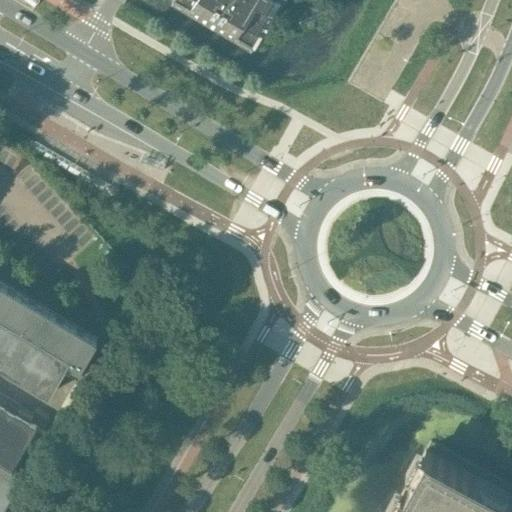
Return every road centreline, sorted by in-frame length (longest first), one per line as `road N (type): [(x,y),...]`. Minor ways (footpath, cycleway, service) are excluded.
road 1 (secondary): [(61,90),(305,238)]
road 2 (secondary): [(329,193),(82,53)]
road 3 (tertiary): [(320,292),(188,511)]
road 4 (tertiary): [(238,511),(355,314)]
road 5 (tertiary): [(492,0),(455,82),(394,181)]
road 6 (tertiary): [(428,203),(511,43)]
